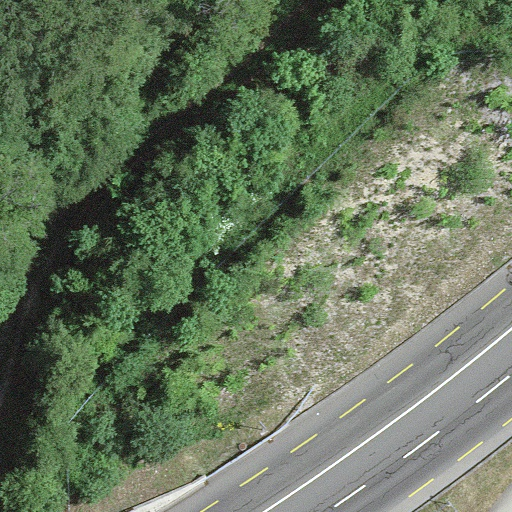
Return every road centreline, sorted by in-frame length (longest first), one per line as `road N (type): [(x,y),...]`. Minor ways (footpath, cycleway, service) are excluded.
road 1 (track): [(0,403),(71,247),(331,0)]
road 2 (primary): [(511,359),(305,511)]
